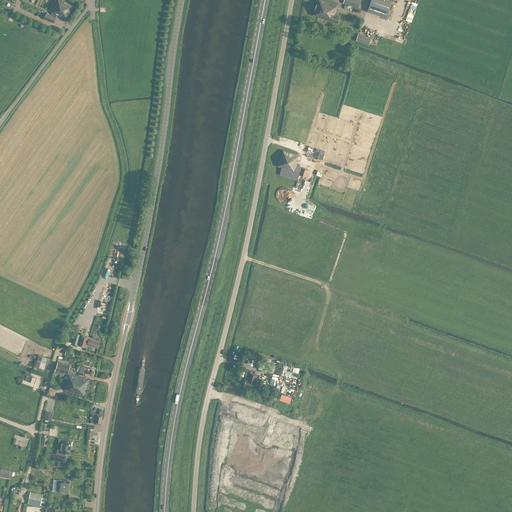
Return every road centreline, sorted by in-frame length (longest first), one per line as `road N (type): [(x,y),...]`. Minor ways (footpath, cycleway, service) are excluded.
road 1 (primary): [(165,511),(179,394),(221,230),(265,0)]
road 2 (unclassified): [(193,511),(201,423),(246,243),(291,0)]
road 3 (tertiary): [(96,511),(182,0)]
road 4 (track): [(327,285),(315,346),(342,377),(312,422),(209,393)]
road 5 (unclassified): [(0,123),(93,0)]
road 6 (track): [(243,256),(327,285),(346,233)]
